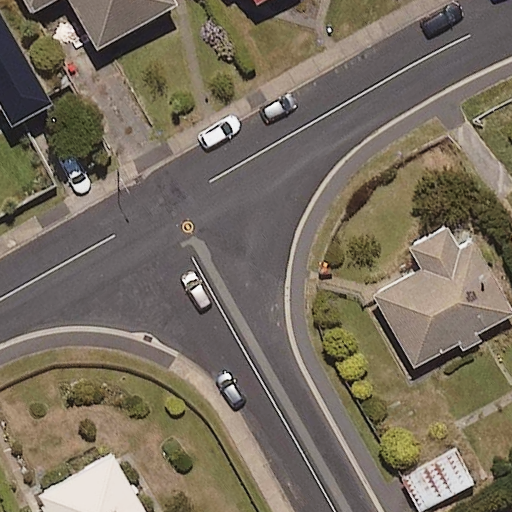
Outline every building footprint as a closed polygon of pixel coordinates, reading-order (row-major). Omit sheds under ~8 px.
[(25,0),(30,7),(42,0),(70,0),(95,42),(170,0),(25,0)] [(0,13),(0,105),(9,121),(48,99),(0,13)] [(420,266),(372,293),(414,366),(459,341),(464,349),(479,341),(474,333),(511,311),(470,237),(457,245),(445,223),(407,244),(420,266)] [(474,478),(456,445),(401,475),(418,508),(474,478)] [(140,511),(107,453),(36,494),(46,511),(140,511)]
